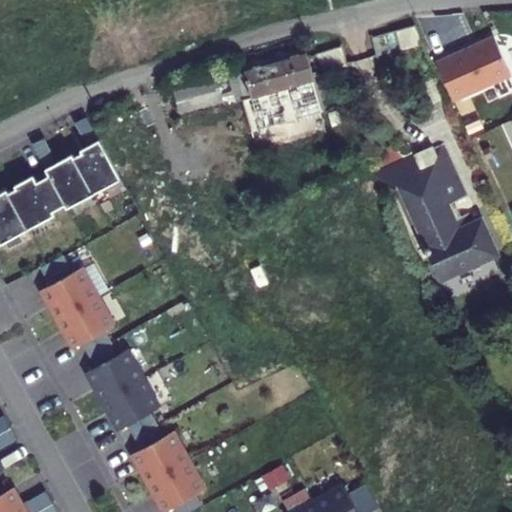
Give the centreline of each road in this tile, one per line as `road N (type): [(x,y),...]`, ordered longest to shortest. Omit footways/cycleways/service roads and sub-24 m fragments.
road 1 (residential): [(0,136),(139,72),(312,17),(402,0)]
road 2 (residential): [(0,372),(77,511)]
